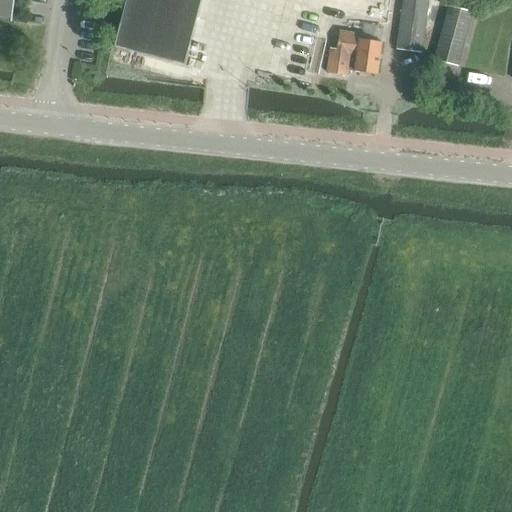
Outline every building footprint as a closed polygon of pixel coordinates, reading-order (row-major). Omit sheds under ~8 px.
[(0,0),(0,20),(12,22),(15,0),(0,0)] [(130,0),(120,47),(190,64),(204,0),(130,0)] [(404,0),(397,50),(422,54),(428,0),(404,0)] [(435,61),(447,64),(458,67),(472,13),(450,7),(435,61)] [(331,49),(328,73),(348,76),(349,71),(378,75),(382,43),(361,40),(362,35),(340,32),(338,50),(331,49)]
